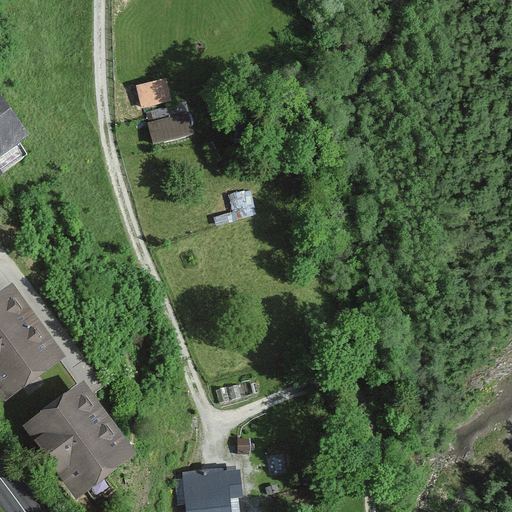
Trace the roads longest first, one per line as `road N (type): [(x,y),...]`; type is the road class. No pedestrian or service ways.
road 1 (residential): [(208,425),(112,165),(99,0)]
road 2 (track): [(371,511),(366,406),(350,387),(305,387),(208,425)]
road 3 (residential): [(108,403),(0,259)]
